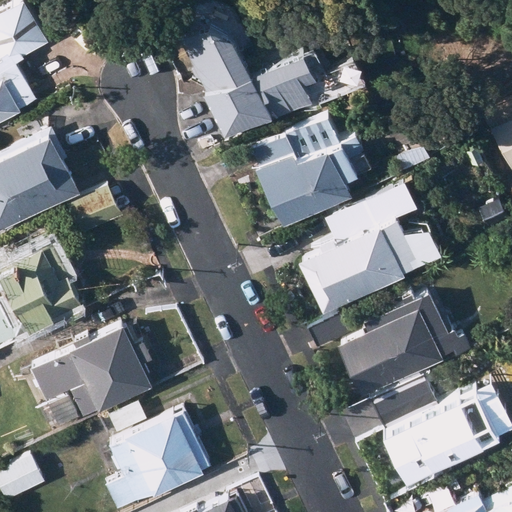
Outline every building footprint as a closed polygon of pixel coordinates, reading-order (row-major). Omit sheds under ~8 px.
[(0,0),(0,107),(37,89),(16,47),(48,31),(32,0),(0,0)] [(178,9),(211,78),(255,58),(235,17),(196,1),(178,9)] [(307,33),(255,58),(211,78),(206,80),(228,126),(278,102),(281,108),(320,89),(309,66),(320,61),(307,33)] [(475,101),(507,165),(511,162),(511,91),(511,92),(508,86),(497,93),(496,90),(475,101)] [(252,158),(247,159),(278,220),(345,186),(338,173),(365,159),(357,143),(359,142),(350,123),(333,132),(320,107),(246,143),(252,158)] [(0,219),(74,184),(43,121),(0,141),(0,219)] [(467,161),(479,156),(472,140),(460,145),(467,161)] [(410,195),(398,173),(360,192),(362,195),(334,208),(343,226),(410,195)] [(80,231),(121,211),(110,190),(104,177),(63,197),(70,210),(80,231)] [(372,215),(292,254),(318,306),(398,267),(397,266),(431,249),(433,240),(421,216),(411,215),(397,221),(391,209),(374,217),(372,215)] [(0,332),(74,295),(42,232),(0,253),(0,332)] [(361,322),(331,336),(357,388),(436,349),(435,347),(446,342),(450,349),(466,341),(459,327),(454,329),(450,321),(442,324),(422,283),(358,314),(361,322)] [(345,326),(336,305),(303,321),(312,341),(345,326)] [(271,311),(259,317),(268,335),(281,328),(271,311)] [(149,374),(119,313),(15,364),(48,431),(80,416),(77,410),(149,374)] [(378,420),(405,472),(475,438),(474,434),(485,429),(457,372),(426,387),(429,393),(412,402),(399,376),(370,390),(383,417),(378,420)] [(142,414),(133,395),(104,408),(113,427),(142,414)] [(207,460),(177,401),(103,436),(119,469),(101,478),(114,504),(207,460)] [(41,478),(27,449),(0,461),(0,494),(1,496),(41,478)] [(511,511),(511,474),(479,490),(476,484),(414,511),(511,511)] [(244,511),(233,487),(180,511),(244,511)]
